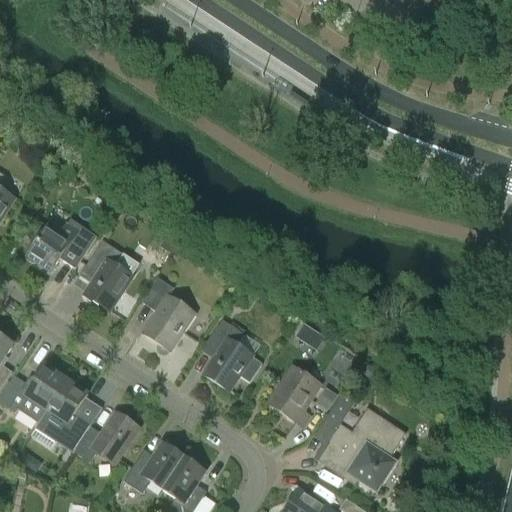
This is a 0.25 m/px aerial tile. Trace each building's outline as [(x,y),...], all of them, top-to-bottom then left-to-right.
[(417,0),(420,2),(409,18),(418,24),(434,0),(417,0)] [(291,94),(288,98),(306,110),(309,105),(291,94)] [(0,223),(13,203),(0,193),(0,185),(4,179),(0,175),(0,223)] [(123,196),(110,190),(108,195),(121,201),(123,196)] [(46,232),(27,260),(50,275),(59,261),(75,271),(97,239),(71,222),(58,240),(46,232)] [(132,281),(131,281),(136,273),(137,272),(137,270),(137,269),(137,267),(136,266),(135,266),(123,258),(102,244),(86,269),(98,277),(84,297),(109,315),(132,281)] [(156,316),(142,336),(171,355),(195,319),(167,300),(173,292),(158,282),(141,306),(156,316)] [(222,323),(206,348),(218,356),(204,377),(229,394),(239,379),(249,386),(262,367),(235,350),(244,337),(222,323)] [(308,325),(300,338),(320,352),(329,338),(308,325)] [(0,339),(0,390),(11,375),(0,367),(0,365),(12,348),(0,339)] [(18,411),(39,425),(66,384),(44,369),(24,399),(18,395),(8,410),(15,415),(18,411)] [(292,369),(268,407),(295,425),(319,387),(292,369)] [(371,371),(366,378),(374,383),(378,376),(371,371)] [(0,406),(7,411),(8,410),(18,395),(23,386),(13,379),(0,398),(0,406)] [(66,384),(39,425),(60,439),(56,444),(62,448),(73,456),(90,430),(73,419),(85,401),(87,397),(66,384)] [(325,390),(315,405),(327,413),(337,398),(325,390)] [(322,449),(315,459),(356,486),(358,483),(376,495),(396,465),(389,461),(405,437),(367,412),(351,436),(339,428),(354,404),(342,396),(316,435),(326,441),(324,444),(325,449),(322,449)] [(90,430),(73,456),(88,465),(95,455),(114,467),(138,431),(114,415),(100,437),(90,430)] [(163,493),(183,461),(161,447),(150,464),(140,458),(123,484),(142,496),(150,484),(163,493)] [(32,465),(31,459),(26,456),(20,465),(28,470),(32,465)] [(193,511),(203,499),(193,492),(204,475),(183,461),(163,493),(175,501),(167,511),(193,511)] [(327,511),(298,493),(285,511),(327,511)] [(339,511),(362,511),(346,501),(339,511)]
